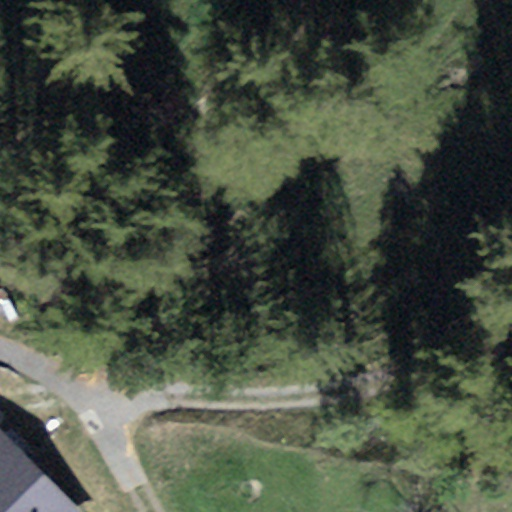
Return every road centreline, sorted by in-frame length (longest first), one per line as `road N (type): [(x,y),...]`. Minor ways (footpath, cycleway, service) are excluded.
road 1 (track): [(0,347),(84,389),(379,388),(511,354)]
road 2 (track): [(84,389),(149,511)]
